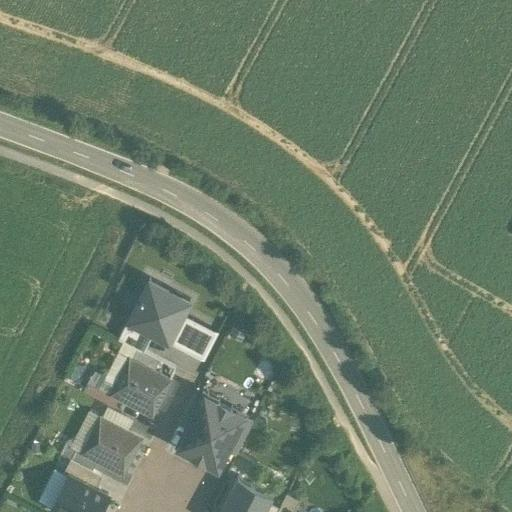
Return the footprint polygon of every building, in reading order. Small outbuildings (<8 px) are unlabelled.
[(190,300),(150,279),(130,317),(170,338),(184,312),(190,300)] [(218,330),(184,312),(170,338),(205,356),(218,330)] [(119,338),(141,348),(147,335),(125,325),(119,338)] [(169,378),(130,358),(112,392),(120,396),(151,412),(169,378)] [(112,392),(88,380),(83,390),(114,406),(120,396),(112,392)] [(225,444),(240,414),(206,396),(197,415),(182,442),(217,460),(225,444)] [(190,411),(197,415),(205,400),(197,396),(190,411)] [(252,420),(240,414),(225,444),(237,450),(252,420)] [(140,436),(101,416),(83,450),(98,457),(122,470),(140,436)] [(83,450),(66,441),(60,451),(71,457),(92,468),(98,457),(83,450)] [(92,468),(71,457),(64,471),(69,473),(69,472),(96,486),(103,473),(92,468)] [(96,486),(69,472),(69,473),(52,506),(63,511),(101,511),(104,505),(102,504),(108,492),(96,486)] [(262,511),(269,500),(273,491),(238,473),(218,511),(262,511)] [(294,511),(300,498),(287,491),(280,505),(276,511),(291,511),(293,510),(294,511)] [(276,511),(280,505),(269,500),(262,511),(276,511)]
